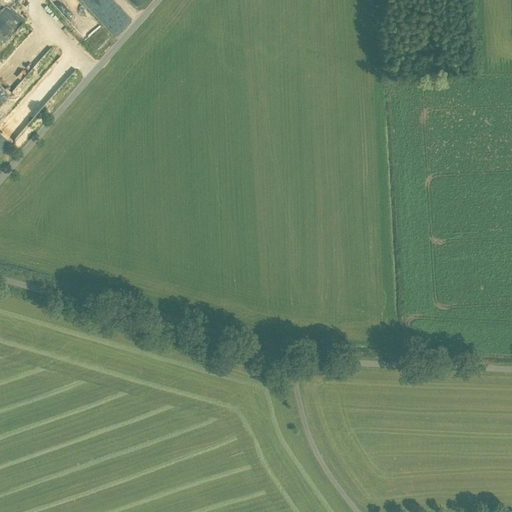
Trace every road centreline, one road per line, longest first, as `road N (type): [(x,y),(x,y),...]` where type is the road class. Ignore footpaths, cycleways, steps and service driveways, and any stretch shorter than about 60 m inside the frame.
road 1 (unclassified): [(511,368),(260,352),(0,278)]
road 2 (unclassified): [(0,179),(156,0)]
